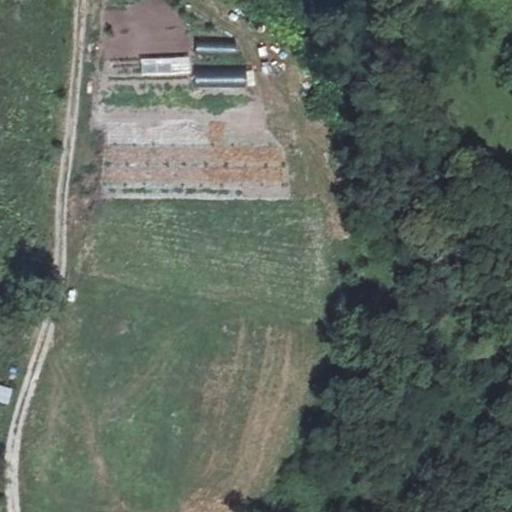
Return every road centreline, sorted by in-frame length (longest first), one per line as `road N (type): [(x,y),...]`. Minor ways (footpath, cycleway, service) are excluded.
road 1 (track): [(11,511),(9,446),(61,255),(76,0)]
road 2 (track): [(511,262),(503,270),(469,265),(409,155),(327,42),(268,0)]
